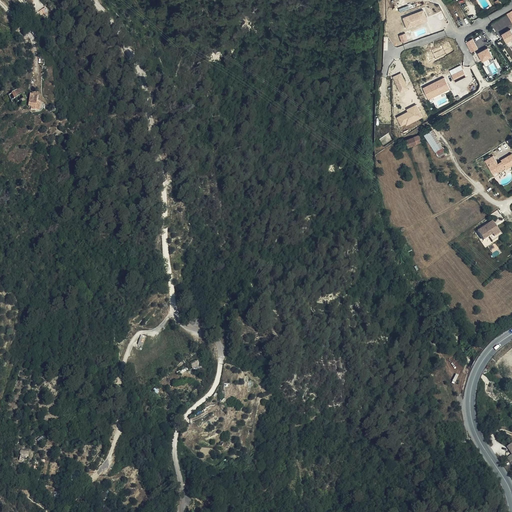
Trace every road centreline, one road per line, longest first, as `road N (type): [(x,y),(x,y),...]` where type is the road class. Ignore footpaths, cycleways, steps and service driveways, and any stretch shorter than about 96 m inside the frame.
road 1 (track): [(184,511),(175,438),(210,392),(220,347),(173,309),(147,103),(135,59),(93,0)]
road 2 (tertiary): [(511,333),(476,367),(469,394),(474,430),(511,496)]
